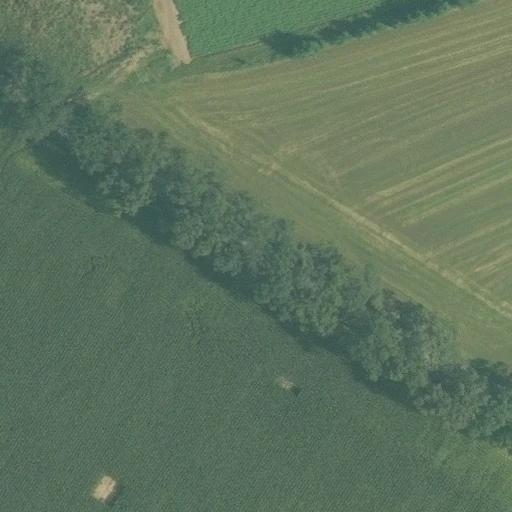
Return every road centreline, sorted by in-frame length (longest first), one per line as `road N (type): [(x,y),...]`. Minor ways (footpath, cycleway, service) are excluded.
road 1 (unclassified): [(511,410),(0,78)]
road 2 (track): [(50,110),(408,0)]
